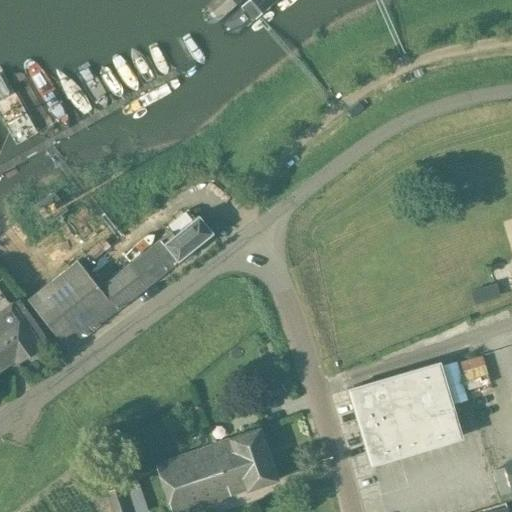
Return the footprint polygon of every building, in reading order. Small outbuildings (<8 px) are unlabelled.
[(289,0),(187,0),(180,5),(215,53),(260,21),(289,0)] [(162,243),(159,239),(99,287),(76,259),(27,299),(67,350),(116,311),(117,311),(177,262),(213,233),(198,214),(162,243)] [(88,258),(106,245),(100,237),(82,250),(88,258)] [(469,288),(473,301),(497,295),(493,281),(469,288)] [(0,368),(14,359),(16,362),(40,345),(38,344),(47,338),(20,299),(12,305),(11,304),(10,305),(0,291),(0,368)] [(479,353),(458,362),(465,378),(486,370),(479,353)] [(461,438),(438,363),(348,389),(359,427),(370,464),(461,438)] [(259,427),(155,464),(171,511),(181,511),(246,490),(278,479),(259,427)] [(511,462),(504,465),(504,468),(494,471),(502,496),(511,492),(511,462)] [(133,511),(124,484),(104,492),(110,511),(133,511)]
